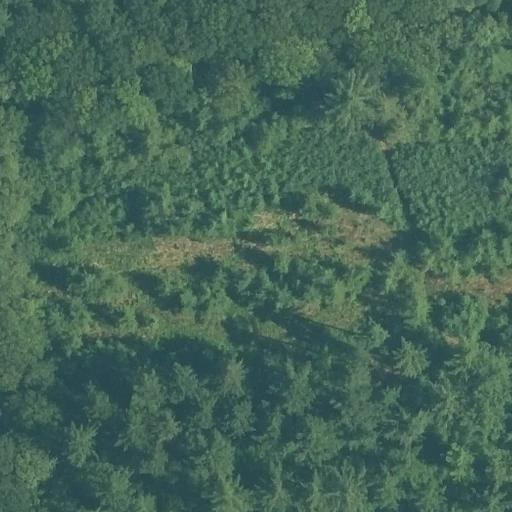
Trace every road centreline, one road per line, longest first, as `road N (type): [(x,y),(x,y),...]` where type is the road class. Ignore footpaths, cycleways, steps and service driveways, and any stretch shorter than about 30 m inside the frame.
road 1 (track): [(511,8),(0,98)]
road 2 (track): [(0,370),(23,511)]
